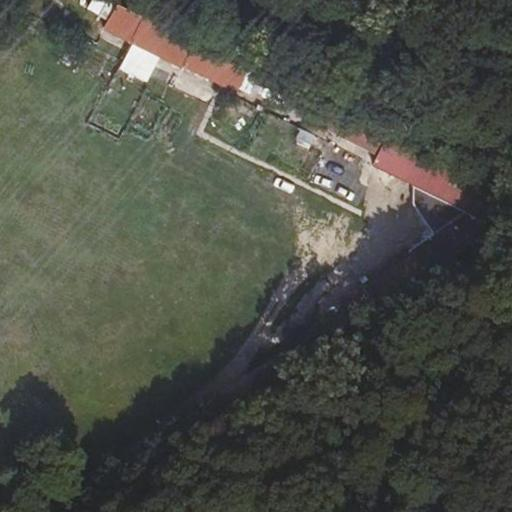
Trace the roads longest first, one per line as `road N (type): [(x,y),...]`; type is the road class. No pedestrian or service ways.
road 1 (track): [(511,222),(443,283),(213,439),(128,511)]
road 2 (unclassified): [(64,511),(340,271)]
road 3 (track): [(511,172),(497,157),(392,136),(326,16),(307,0)]
